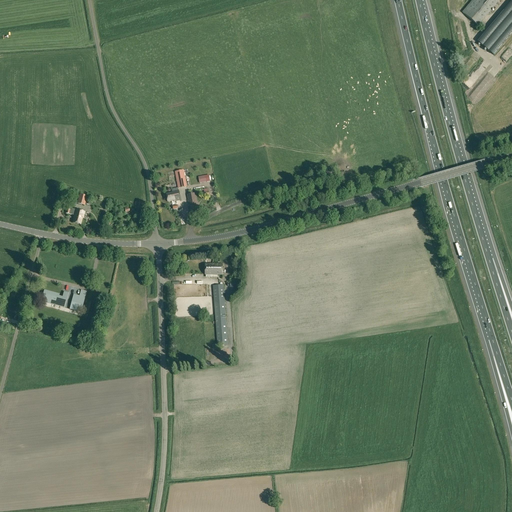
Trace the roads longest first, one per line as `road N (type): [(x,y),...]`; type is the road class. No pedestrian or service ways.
road 1 (motorway): [(395,0),(492,338)]
road 2 (tertiary): [(190,241),(511,155)]
road 3 (motorway): [(488,259),(419,0)]
road 4 (unclassified): [(157,511),(167,417),(157,244)]
road 5 (unclassified): [(157,244),(147,178),(109,112),(89,0)]
road 6 (tertiary): [(157,244),(72,240),(0,224)]
road 7 (unclassified): [(190,241),(195,222),(301,181)]
